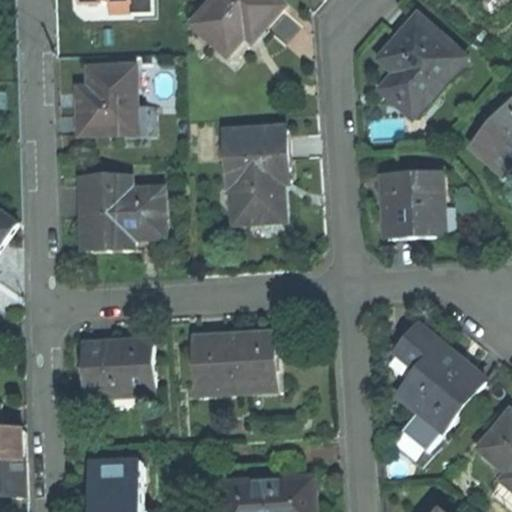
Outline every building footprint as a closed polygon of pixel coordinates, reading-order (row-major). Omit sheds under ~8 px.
[(134,10),(134,0),(111,1),(111,11),(134,10)] [(285,9),(275,0),(212,0),(209,4),(214,8),(198,26),(231,56),(249,35),(256,42),(271,25),(285,9)] [(467,61),(422,22),(404,42),(386,62),(401,76),(387,92),(416,118),(467,61)] [(86,137),(139,135),(138,109),(137,72),(95,74),(95,89),(84,89),(85,117),(86,137)] [(149,108),(138,109),(139,135),(150,135),(149,108)] [(511,110),(477,150),(511,181),(511,110)] [(291,133),(225,137),(229,204),(236,204),(237,225),(287,222),(284,184),(294,184),(292,154),(291,133)] [(140,177),(141,186),(170,184),(169,174),(140,177)] [(392,241),(447,238),(443,177),(389,180),(391,216),(392,241)] [(86,181),(89,254),(114,253),(134,252),(133,239),(166,238),(164,193),(129,195),(129,180),(86,181)] [(0,257),(12,240),(22,227),(0,211),(0,257)] [(457,359),(422,331),(402,355),(424,373),(415,385),(404,398),(424,414),(407,435),(431,454),(448,433),(449,434),(489,385),(457,359)] [(199,344),(202,396),(281,391),(278,339),(238,342),(199,344)] [(91,399),(159,396),(157,347),(110,349),(89,350),(91,399)] [(402,355),(393,367),(415,385),(424,373),(402,355)] [(511,421),(486,452),(511,473),(511,480),(509,483),(511,485),(511,421)] [(0,465),(30,465),(30,447),(29,433),(0,433),(0,465)] [(223,467),(224,485),(284,481),(283,464),(223,467)] [(0,465),(0,499),(31,499),(30,481),(30,465),(0,465)] [(146,511),(145,466),(95,468),(96,498),(96,511),(146,511)] [(224,485),(225,511),(319,511),(319,507),(317,479),(284,481),(224,485)]
